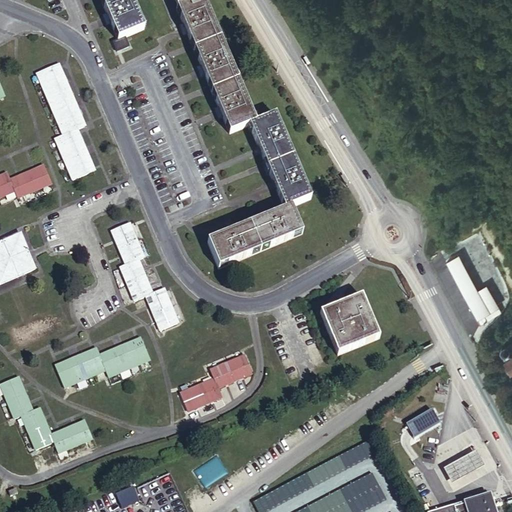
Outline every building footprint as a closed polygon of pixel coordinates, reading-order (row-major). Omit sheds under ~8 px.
[(145,33),(131,0),(99,0),(107,17),(111,26),(119,44),(126,41),(145,33)] [(232,137),(250,130),(258,126),(203,0),(176,0),(181,10),(178,11),(185,28),(182,30),(186,39),(189,37),(203,70),(200,71),(204,80),(207,79),(221,112),(218,113),(222,122),(225,120),(232,137)] [(119,44),(114,46),(118,56),(129,51),(126,41),(119,44)] [(74,187),(94,178),(77,137),(86,133),(60,72),(38,81),(64,142),(57,146),(74,187)] [(250,130),(287,213),(295,210),(313,202),(277,118),(258,126),(250,130)] [(18,206),(53,190),(45,172),(10,187),(8,181),(0,183),(0,204),(15,198),(18,206)] [(295,210),(287,213),(212,246),(224,272),(307,237),(295,210)] [(168,336),(185,329),(171,294),(158,299),(144,264),(149,262),(135,228),(118,236),(132,269),(126,272),(141,307),(153,301),(168,336)] [(0,288),(1,292),(37,276),(22,241),(0,250),(0,288)] [(473,267),(484,269),(487,249),(453,244),(449,266),(472,270),(473,267)] [(474,289),(488,315),(510,303),(496,277),(474,289)] [(319,311),(340,351),(380,330),(359,290),(319,311)] [(509,362),(511,361),(511,343),(502,348),(501,351),(502,354),(504,355),(506,360),(508,359),(509,362)] [(105,357),(71,371),(64,374),(73,395),(114,378),(117,384),(157,367),(148,346),(134,352),(108,364),(105,357)] [(216,387),(226,383),(250,373),(243,355),(239,356),(209,369),(212,379),(179,393),(186,410),(216,399),(220,397),(216,387)] [(68,460),(101,446),(94,429),(60,443),(48,416),(43,418),(27,384),(9,392),(24,426),(31,423),(46,458),(63,450),(68,460)] [(433,412),(404,429),(412,441),(440,424),(433,412)] [(440,469),(449,484),(481,467),(473,451),(440,469)] [(14,485),(7,488),(11,497),(18,494),(14,485)] [(133,488),(116,495),(123,511),(140,504),(133,488)] [(431,511),(496,511),(491,493),(431,511)]
